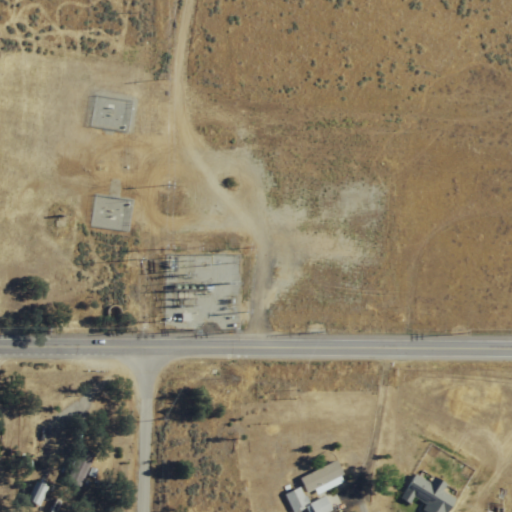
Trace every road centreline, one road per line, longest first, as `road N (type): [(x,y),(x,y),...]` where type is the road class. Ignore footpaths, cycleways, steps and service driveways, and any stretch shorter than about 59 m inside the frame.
road 1 (secondary): [(0,339),(511,341)]
road 2 (residential): [(138,511),(142,341)]
